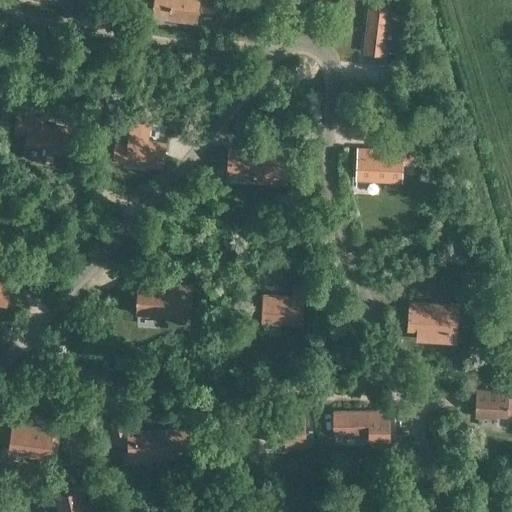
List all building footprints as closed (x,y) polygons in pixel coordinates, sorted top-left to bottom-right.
[(213,12),(214,0),(153,0),(151,15),(196,22),(198,10),(213,12)] [(367,0),(362,52),(386,53),(386,51),(393,51),(394,43),(396,43),(399,11),(391,10),(391,0),(367,0)] [(43,157),(45,148),(64,151),(67,127),(48,124),(42,123),(44,109),(16,106),(13,129),(27,130),(23,154),(26,158),(40,160),(43,157)] [(161,166),(164,142),(140,138),(141,131),(142,123),(130,121),(126,144),(115,142),(112,159),(125,161),(161,166)] [(228,147),(227,172),(253,174),(252,180),(284,181),(286,150),(228,147)] [(401,180),(402,153),(376,152),(377,148),(357,147),(355,177),(401,180)] [(0,302),(5,304),(11,278),(0,275),(0,302)] [(137,282),(136,306),(156,307),(156,313),(189,315),(190,288),(190,285),(137,282)] [(262,292),(261,321),(301,323),(303,283),(291,283),(291,294),(262,292)] [(409,301),(407,327),(416,328),(416,337),(446,338),(446,330),(455,330),(456,304),(409,301)] [(476,386),(475,414),(496,415),(496,412),(508,413),(508,412),(511,412),(511,397),(509,397),(509,388),(476,386)] [(389,408),(333,408),(333,432),(369,432),(369,445),(389,445),(389,408)] [(128,456),(188,454),(187,428),(127,430),(127,431),(125,432),(122,417),(110,420),(114,442),(127,439),(128,456)] [(285,446),(305,446),(305,417),(266,418),(266,441),(285,441),(285,446)] [(12,423),(8,449),(48,455),(48,454),(55,455),(59,430),(52,429),(52,428),(12,423)] [(59,511),(80,511),(94,509),(92,496),(84,498),(81,485),(55,491),(59,511)]
